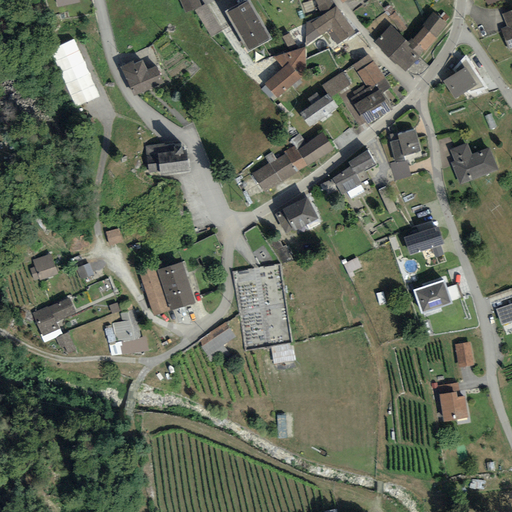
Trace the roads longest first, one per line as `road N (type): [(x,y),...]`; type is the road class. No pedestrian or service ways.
road 1 (residential): [(419,86),(440,197),(478,296),(511,442)]
road 2 (residential): [(231,228),(194,147),(121,83),(98,0)]
road 3 (residential): [(419,86),(323,169),(231,228)]
road 4 (residential): [(231,228),(224,304),(152,362)]
